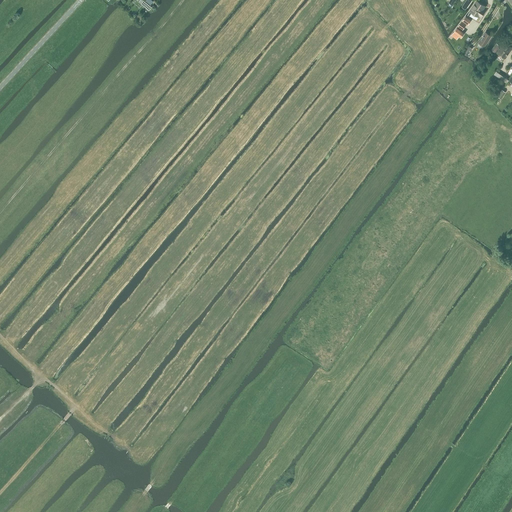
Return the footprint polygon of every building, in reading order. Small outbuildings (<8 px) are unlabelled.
[(466,0),(462,6),(466,9),(471,0),(466,0)] [(469,12),(472,14),(473,13),(478,16),(479,15),(481,17),(485,11),(483,10),(485,6),(477,1),(469,12)] [(473,20),(467,15),(453,33),(461,39),(466,33),(463,31),(467,25),(468,26),(473,20)] [(485,32),(479,43),(485,46),(491,36),(485,32)] [(497,52),(496,52),(505,59),(511,48),(511,47),(504,42),(499,49),(498,48),(500,46),(496,43),(492,49),(495,52),(496,51),(497,52)] [(464,54),(467,56),(473,47),(470,45),(464,54)] [(510,79),(497,70),(494,75),(506,83),(510,79)]
